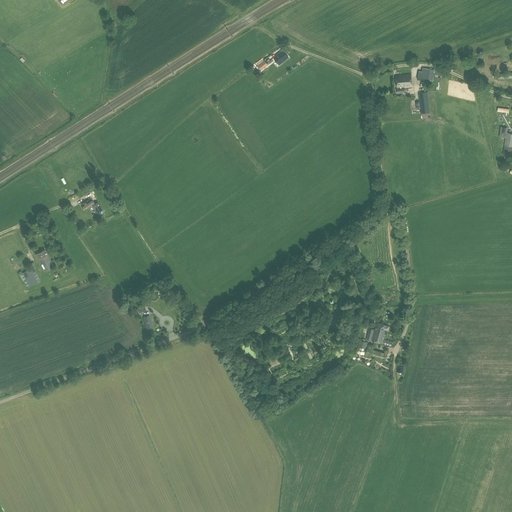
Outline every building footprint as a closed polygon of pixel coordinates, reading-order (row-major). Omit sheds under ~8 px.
[(275,56),(274,58),(279,64),(288,57),(283,50),(282,51),(275,56)] [(265,60),(257,66),(260,71),(268,65),(265,60)] [(418,71),(417,80),(428,82),(428,80),(433,80),(434,70),(429,69),(422,68),(422,72),(418,71)] [(411,74),(396,76),(397,88),(397,94),(405,93),(404,88),(412,87),(411,74)] [(427,92),(418,93),(419,102),(420,107),(421,114),(430,113),(427,92)] [(501,127),(499,137),(505,138),(506,138),(507,132),(508,128),(501,127)] [(503,155),(511,157),(511,154),(511,133),(507,132),(506,138),(503,155)] [(109,198),(112,196),(107,188),(103,190),(109,198)] [(81,205),(84,210),(92,205),(93,206),(97,213),(102,209),(98,202),(95,204),(92,199),(95,197),(94,195),(95,194),(93,192),(91,193),(85,197),(86,199),(86,200),(87,201),(81,205)] [(36,254),(39,260),(45,272),(54,267),(48,255),(45,249),(36,254)] [(20,274),(28,288),(41,281),(33,267),(32,268),(20,274)] [(143,317),(146,328),(152,327),(149,315),(143,317)] [(366,339),(392,346),(393,342),(384,340),(385,333),(384,332),(385,330),(388,330),(389,326),(377,323),(375,330),(369,328),(366,339)] [(357,350),(365,352),(368,343),(359,340),(357,350)] [(305,342),(303,344),(310,359),(312,357),(305,342)]
